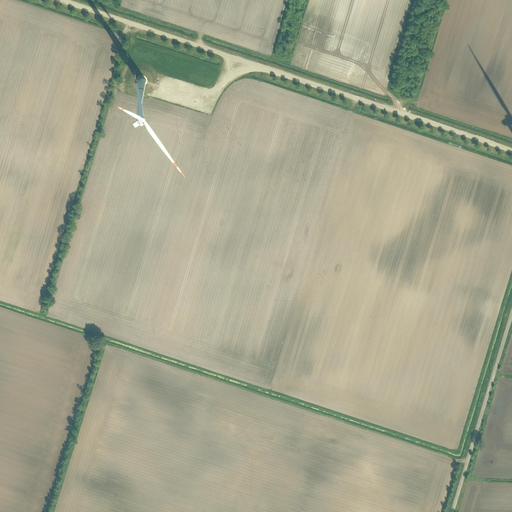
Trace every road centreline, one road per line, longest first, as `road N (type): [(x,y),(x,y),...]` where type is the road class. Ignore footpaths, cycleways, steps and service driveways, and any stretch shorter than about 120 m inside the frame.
road 1 (track): [(511,148),(62,0)]
road 2 (unclassified): [(511,308),(451,511)]
